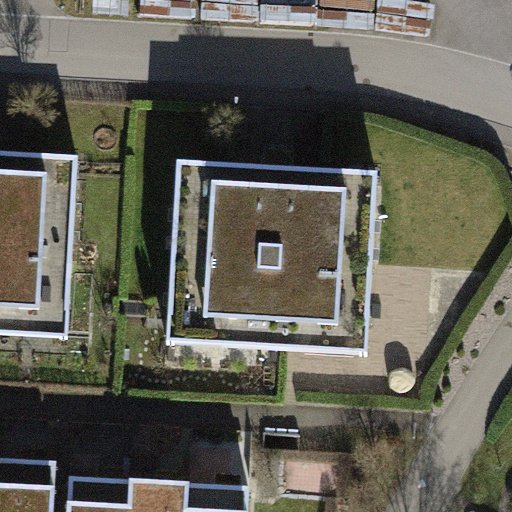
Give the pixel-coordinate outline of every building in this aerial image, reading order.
[(79,166),(0,162),(0,335),(71,338),(79,166)] [(387,183),(172,174),(165,351),(379,360),(387,183)] [(0,511),(55,511),(58,467),(0,463),(0,511)] [(70,511),(131,511),(133,485),(72,481),(70,511)] [(131,511),(189,511),(191,489),(134,485),(131,511)] [(189,511),(250,511),(252,492),(191,489),(189,511)]
